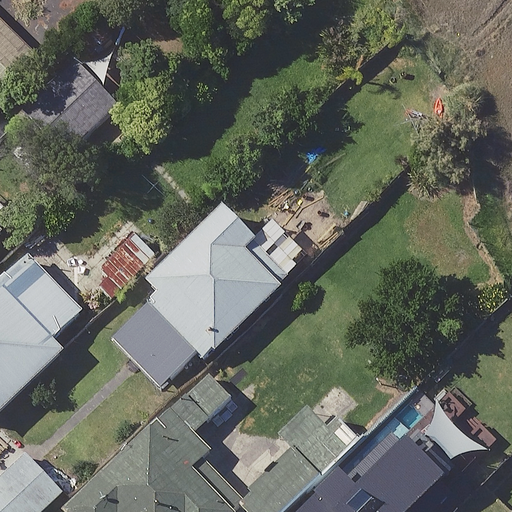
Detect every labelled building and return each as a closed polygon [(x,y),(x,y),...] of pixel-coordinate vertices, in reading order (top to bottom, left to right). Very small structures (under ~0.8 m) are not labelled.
[(0,98),(36,60),(0,26),(0,98)] [(116,112),(77,75),(32,121),(70,158),(116,112)] [(292,289),(226,218),(147,291),(162,307),(116,349),(159,395),(199,358),(207,367),(292,289)] [(82,319),(26,262),(0,287),(0,422),(65,358),(54,347),(82,319)] [(434,511),(484,458),(417,396),(311,511),(434,511)] [(239,511),(199,471),(204,465),(164,425),(77,511),(239,511)] [(34,447),(0,483),(0,511),(48,511),(74,484),(34,447)]
